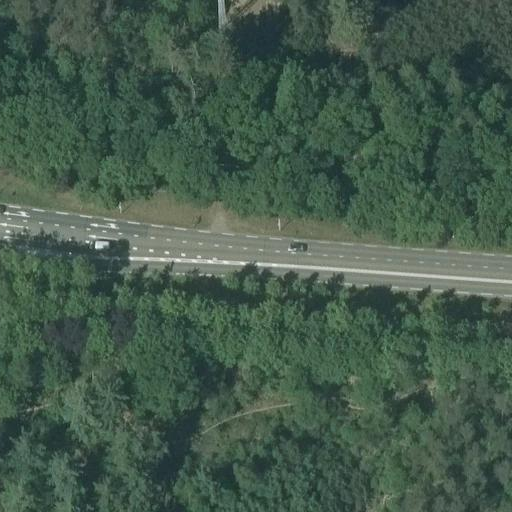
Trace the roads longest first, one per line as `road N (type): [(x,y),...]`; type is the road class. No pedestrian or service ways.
road 1 (primary): [(511,287),(125,262)]
road 2 (track): [(255,0),(210,266)]
road 3 (unknown): [(166,511),(184,407),(206,343),(210,266)]
road 4 (primary): [(125,262),(0,238)]
road 5 (primary): [(0,262),(125,262)]
